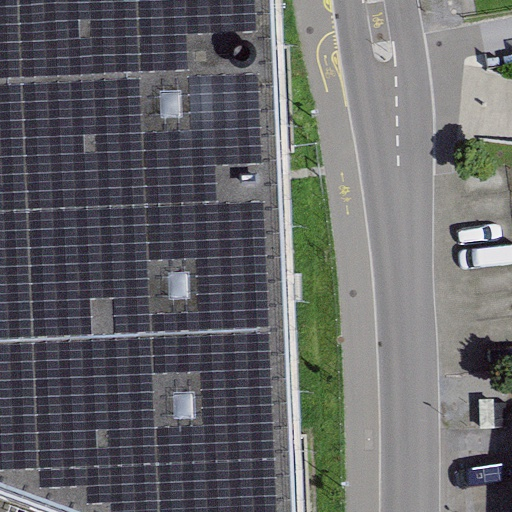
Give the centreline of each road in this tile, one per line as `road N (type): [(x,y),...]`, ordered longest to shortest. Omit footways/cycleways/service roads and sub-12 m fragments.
road 1 (residential): [(385,65),(411,349),(411,511)]
road 2 (residential): [(385,65),(511,37)]
